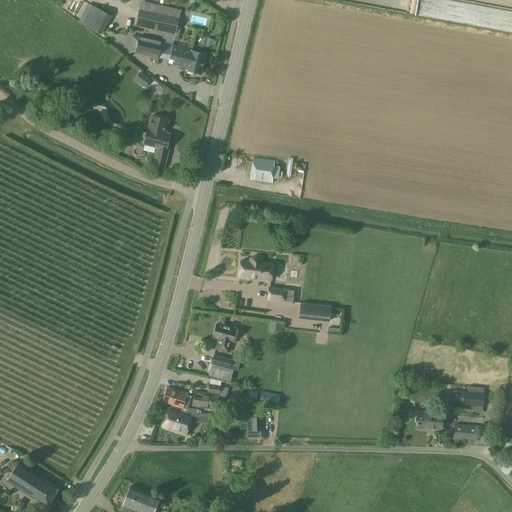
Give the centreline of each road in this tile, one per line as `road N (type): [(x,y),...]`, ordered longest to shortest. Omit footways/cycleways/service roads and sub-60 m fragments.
road 1 (secondary): [(125,442),(171,326),(250,0)]
road 2 (unclassified): [(511,485),(485,458),(462,452),(125,442)]
